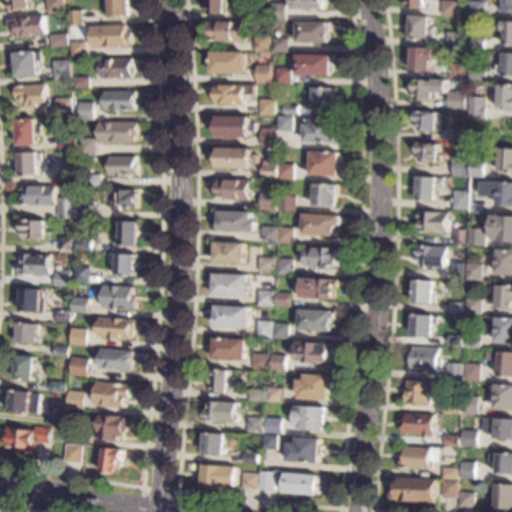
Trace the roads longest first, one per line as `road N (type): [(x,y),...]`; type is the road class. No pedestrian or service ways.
road 1 (residential): [(359,511),(383,139),(370,0)]
road 2 (residential): [(160,511),(183,194),(169,0)]
road 3 (residential): [(146,511),(0,480)]
